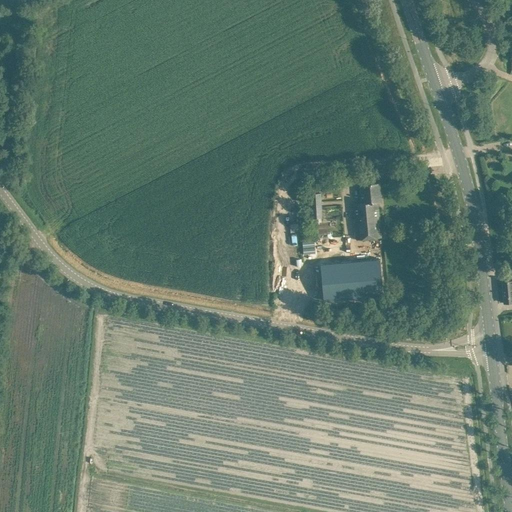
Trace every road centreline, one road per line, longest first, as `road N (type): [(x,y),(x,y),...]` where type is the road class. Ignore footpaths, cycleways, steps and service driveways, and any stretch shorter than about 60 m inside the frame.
road 1 (tertiary): [(0,190),(53,258),(114,295),(402,348),(491,346)]
road 2 (secondary): [(491,346),(472,204),(436,87)]
road 3 (secondary): [(510,511),(491,346)]
road 4 (unclassified): [(436,87),(488,62),(494,40),(476,0)]
